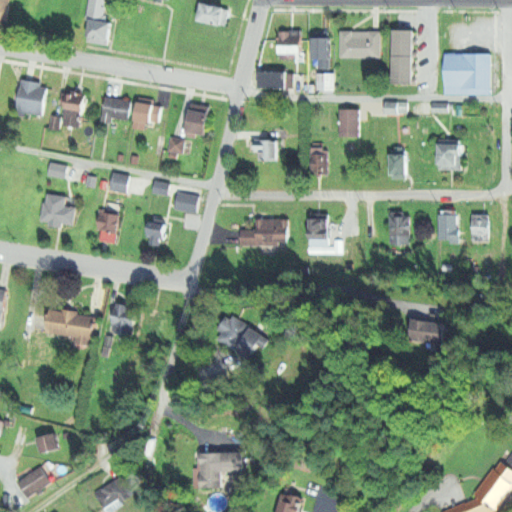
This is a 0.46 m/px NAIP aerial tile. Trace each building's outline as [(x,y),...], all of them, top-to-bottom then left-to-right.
[(0,0),(10,0),(8,20),(0,19),(0,0)] [(91,0),(111,0),(108,20),(89,16),(91,0)] [(199,19),(203,0),(230,6),(227,25),(199,19)] [(393,29),(420,29),(418,83),(391,82),(393,29)] [(341,56),(340,31),(383,30),(384,55),(341,56)] [(303,35),(305,55),(280,57),(278,37),(303,35)] [(312,37),(333,37),(332,58),(312,58),(312,37)] [(449,53),(494,52),(495,91),(449,92),(449,53)] [(264,70),(290,69),(290,85),(264,86),(264,70)] [(334,75),(334,90),(318,89),(318,74),(334,75)] [(45,115),(17,111),(22,77),(50,81),(45,115)] [(70,90),(87,93),(82,126),(65,124),(70,90)] [(113,122),(106,121),(107,116),(104,115),(107,96),(133,99),(129,119),(114,117),(113,122)] [(450,111),(432,111),(432,100),(450,101),(450,111)] [(410,112),(387,112),(387,101),(410,101),(410,112)] [(210,135),(190,132),(195,102),(214,105),(210,135)] [(147,129),(147,123),(164,123),(164,104),(137,104),(137,129),(147,129)] [(341,107),(361,107),(361,135),(341,135),(341,107)] [(184,154),(169,151),(171,134),(187,137),(184,154)] [(280,139),(280,159),(257,159),(257,139),(280,139)] [(440,140),(466,140),(466,166),(440,166),(440,140)] [(392,151),(410,151),(409,178),(391,178),(392,151)] [(314,172),(327,172),(327,157),(314,157),(314,172)] [(67,177),(50,174),(52,159),(70,162),(67,177)] [(127,191),(112,189),(114,173),(129,176),(127,191)] [(170,193),(153,191),(155,177),(172,180),(170,193)] [(196,210),(178,207),(180,190),(199,193),(196,210)] [(75,223),(63,221),(62,226),(51,225),(52,220),(42,218),(45,201),(47,202),(49,192),(68,195),(66,205),(78,207),(75,223)] [(117,233),(101,229),(106,209),(122,213),(117,233)] [(440,214),(459,214),(458,239),(439,239),(440,214)] [(472,214),(492,214),(492,239),(472,239),(472,214)] [(312,215),(331,215),(331,243),(312,243),(312,215)] [(413,216),(411,243),(388,242),(389,215),(413,216)] [(257,218),(289,218),(289,239),(257,239),(257,218)] [(151,237),(148,236),(150,220),(171,223),(168,239),(163,238),(162,245),(150,243),(151,237)] [(0,318),(0,287),(8,288),(5,312),(1,312),(0,318)] [(130,314),(134,314),(132,334),(113,332),(117,301),(131,303),(130,314)] [(87,344),(76,343),(77,335),(70,335),(73,312),(95,315),(93,337),(87,337),(87,344)] [(146,312),(165,315),(160,340),(141,337),(146,312)] [(242,341),(238,349),(222,340),(237,315),(271,335),(261,352),(242,341)] [(56,432),(61,448),(47,452),(42,436),(56,432)] [(202,454),(247,450),(248,471),(204,475),(202,454)] [(509,465),(511,460),(511,499),(504,510),(499,511),(448,511),(448,510),(484,496),(479,491),(503,461),(509,465)] [(42,465),(53,481),(29,497),(19,481),(42,465)] [(123,473),(135,490),(110,508),(98,491),(123,473)] [(279,511),(284,490),(309,495),(305,511),(279,511)]
